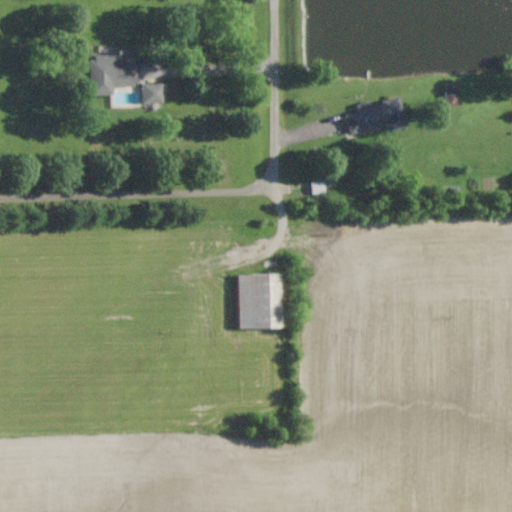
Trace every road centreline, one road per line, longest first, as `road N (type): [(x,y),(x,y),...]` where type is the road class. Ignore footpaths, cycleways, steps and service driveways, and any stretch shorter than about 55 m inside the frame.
road 1 (residential): [(282,195),(0,199)]
road 2 (residential): [(280,0),(282,195)]
